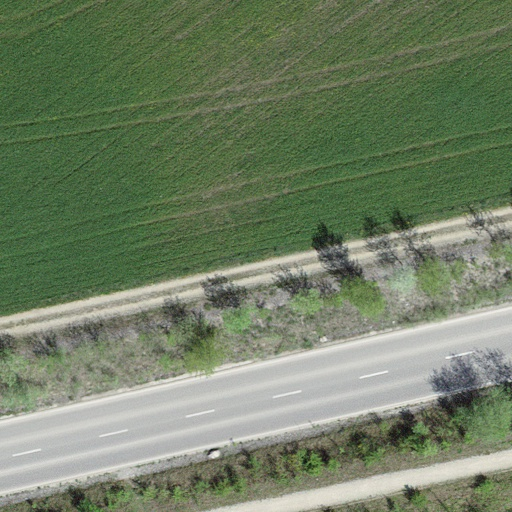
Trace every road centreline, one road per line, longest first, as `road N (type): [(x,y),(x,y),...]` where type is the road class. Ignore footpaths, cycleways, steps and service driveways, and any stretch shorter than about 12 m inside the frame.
road 1 (unclassified): [(0,450),(511,337)]
road 2 (track): [(0,335),(511,225)]
